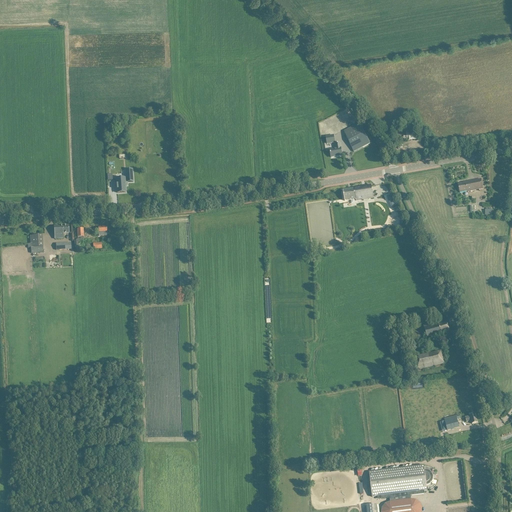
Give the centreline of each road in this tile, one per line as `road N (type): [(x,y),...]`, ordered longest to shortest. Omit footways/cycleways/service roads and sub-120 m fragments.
road 1 (unclassified): [(0,218),(219,204),(394,171)]
road 2 (unclassified): [(499,511),(497,448),(476,365),(394,171)]
road 3 (unclassified): [(394,171),(354,103),(263,0)]
road 4 (unclassified): [(394,171),(511,149)]
